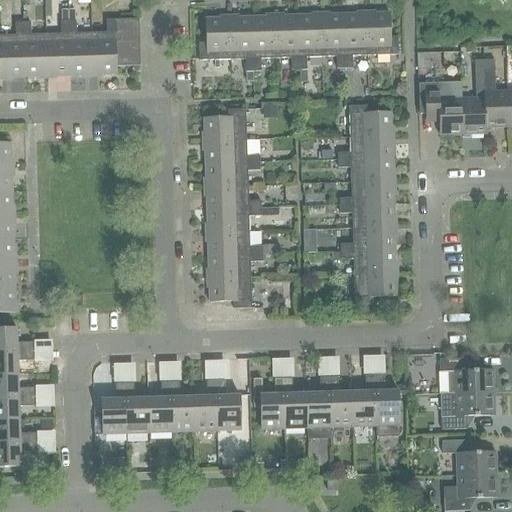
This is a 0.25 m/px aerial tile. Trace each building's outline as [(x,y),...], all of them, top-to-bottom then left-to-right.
[(389,14),(365,15),(366,57),(398,56),(397,38),(390,38),(389,14)] [(342,15),(319,16),(321,58),(336,58),(336,70),(344,70),(342,15)] [(365,15),(342,15),(344,70),(352,69),(351,57),(366,57),(365,15)] [(319,16),(297,17),(298,71),(299,71),(306,71),(306,59),(321,58),(319,16)] [(274,17),(251,18),(253,73),(260,72),(260,60),(275,59),(274,17)] [(297,17),(274,17),(275,59),(290,59),(291,71),(298,71),(297,17)] [(251,18),(228,19),(230,61),(245,60),(245,73),(253,73),(251,18)] [(199,62),(230,61),(228,19),(205,20),(205,44),(198,44),(199,62)] [(138,20),(114,21),(115,32),(139,32),(138,20)] [(91,34),(92,76),(116,75),(116,67),(115,56),(115,44),(115,32),(114,21),(106,21),(106,33),(91,34)] [(61,35),(45,35),(47,77),(70,77),(68,22),(60,22),(61,35)] [(75,22),(68,22),(70,77),(92,76),(91,34),(76,34),(75,22)] [(30,23),(22,24),(24,78),(47,77),(45,35),(30,36),(30,23)] [(15,36),(0,36),(0,42),(1,79),(24,78),(22,24),(15,24),(15,36)] [(139,32),(115,32),(115,44),(139,43),(139,32)] [(139,43),(115,44),(115,56),(139,55),(139,43)] [(430,53),(417,53),(417,71),(430,71),(430,53)] [(139,55),(115,56),(116,67),(140,67),(139,55)] [(485,129),(485,128),(508,128),(507,92),(495,93),(494,60),(483,61),(483,78),(485,129)] [(474,78),(475,90),(475,100),(461,100),(462,135),(486,135),(485,128),(485,129),(483,78),(474,78)] [(462,135),(461,100),(461,83),(418,84),(419,116),(424,115),(425,124),(438,124),(439,136),(462,135)] [(276,107),(264,107),(264,117),(276,117),(276,107)] [(348,107),(349,138),(391,137),(390,113),(366,114),(366,107),(348,107)] [(203,119),(204,143),(246,142),(245,119),(256,118),(256,110),(227,111),(227,118),(203,119)] [(337,154),(337,162),(392,160),(391,137),(349,138),(349,153),(337,154)] [(204,143),(205,166),(259,164),(259,156),(246,157),(246,142),(204,143)] [(0,169),(11,169),(10,144),(0,144),(0,169)] [(332,152),(321,152),(321,160),(332,160),(332,152)] [(350,169),(350,184),(392,183),(392,160),(337,162),(337,169),(350,169)] [(205,166),(205,188),(247,187),(247,172),(259,172),(259,164),(205,166)] [(0,193),(12,193),(11,169),(0,169),(0,193)] [(338,199),(339,207),(393,205),(392,183),(350,184),(351,199),(338,199)] [(205,188),(206,211),(260,210),(260,202),(248,202),(247,187),(205,188)] [(0,217),(12,217),(12,193),(0,193),(0,217)] [(351,214),(352,229),(394,228),(393,205),(339,207),(339,215),(351,214)] [(277,208),(265,209),(265,217),(277,217),(277,208)] [(206,211),(207,234),(249,233),(248,218),(261,217),(260,210),(206,211)] [(0,241),(13,241),(12,217),(0,217),(0,241)] [(340,245),(340,253),(394,251),(394,228),(352,229),(352,245),(340,245)] [(207,234),(207,257),(262,255),(262,248),(249,248),(249,233),(207,234)] [(0,265),(14,265),(13,241),(0,241),(0,265)] [(273,246),(262,246),(262,254),(273,254),(273,246)] [(353,260),(353,275),(395,274),(394,251),(340,253),(340,260),(353,260)] [(207,257),(208,280),(250,278),(250,263),(262,263),(262,255),(207,257)] [(0,289),(14,289),(14,265),(0,265),(0,289)] [(395,274),(353,275),(354,306),(372,306),(372,298),(396,298),(395,274)] [(251,310),(250,278),(208,280),(209,303),(233,303),(233,310),(251,310)] [(0,313),(15,314),(14,289),(0,289),(0,313)] [(0,329),(0,353),(32,352),(32,343),(16,344),(16,329),(0,329)] [(0,353),(0,376),(17,376),(17,362),(33,362),(32,352),(0,353)] [(440,395),(444,395),(493,394),(492,371),(464,372),(464,359),(439,360),(440,395)] [(0,376),(0,398),(34,398),(34,389),(17,389),(17,376),(0,376)] [(365,393),(351,393),(352,428),(375,427),(374,376),(364,377),(365,393)] [(375,427),(376,438),(399,437),(398,392),(383,392),(383,376),(374,376),(375,427)] [(307,429),(307,441),(330,440),(330,429),(328,378),(319,378),(319,394),(306,395),(307,429)] [(337,378),(328,378),(330,429),(352,428),(351,393),(338,394),(337,378)] [(274,396),(261,396),(261,380),(253,380),(253,396),(253,408),(260,408),(260,431),(284,430),(282,379),(273,380),(274,396)] [(292,379),(282,379),(284,430),(307,429),(306,395),(292,395),(292,379)] [(206,398),(193,398),(194,433),(217,432),(215,381),(206,382),(206,398)] [(224,381),(215,381),(217,432),(240,431),(239,397),(225,397),(224,381)] [(161,399),(147,400),(148,434),(171,434),(169,383),(160,383),(161,399)] [(179,383),(169,383),(171,434),(194,433),(193,398),(179,399),(179,383)] [(101,401),(101,418),(102,436),(125,435),(124,384),(115,384),(115,400),(101,401)] [(133,384),(124,384),(125,435),(148,434),(147,400),(134,400),(133,384)] [(494,417),(493,394),(444,395),(440,395),(441,431),(466,430),(466,418),(494,417)] [(0,398),(0,421),(18,421),(18,408),(34,407),(34,398),(0,398)] [(101,418),(93,418),(94,436),(102,436),(101,418)] [(0,421),(0,444),(35,444),(35,434),(19,435),(18,421),(0,421)] [(52,421),(40,422),(40,430),(52,430),(52,421)] [(456,454),(456,477),(495,476),(495,453),(467,453),(466,441),(441,442),(442,455),(456,454)] [(35,444),(0,444),(0,468),(20,468),(19,453),(35,453),(35,444)] [(300,457),(286,458),(286,470),(301,469),(300,457)] [(456,477),(457,487),(443,488),(443,511),(463,511),(469,511),(468,499),(496,499),(495,476),(456,477)] [(327,492),(337,492),(336,482),(326,482),(327,492)]
